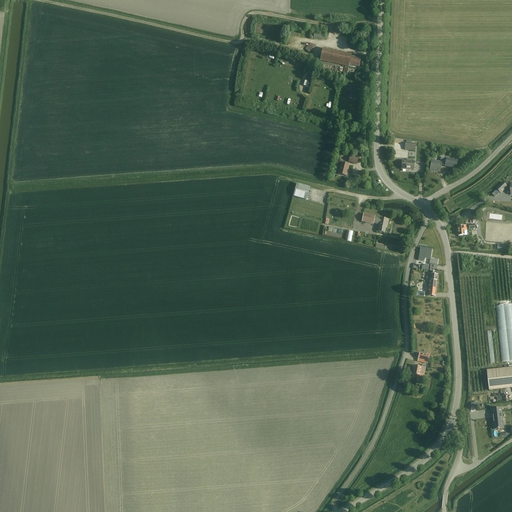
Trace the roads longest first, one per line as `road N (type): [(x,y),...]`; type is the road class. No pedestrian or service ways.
road 1 (tertiary): [(453,420),(459,362),(449,253),(422,203)]
road 2 (tertiary): [(422,203),(383,177),(378,158),(382,0)]
road 3 (track): [(39,0),(247,40)]
road 4 (tertiary): [(343,511),(405,475),(453,420)]
